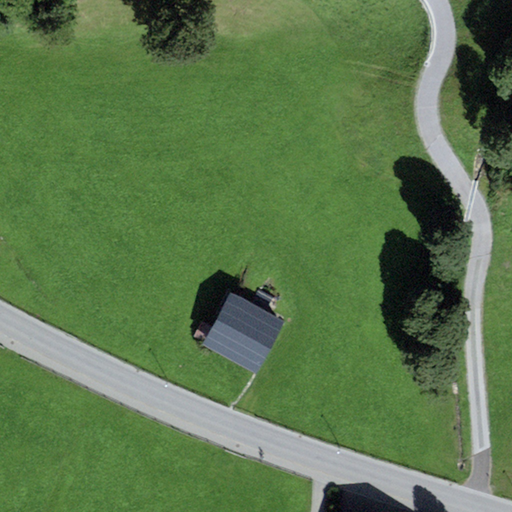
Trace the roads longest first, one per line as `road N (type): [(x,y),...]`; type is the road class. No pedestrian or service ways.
road 1 (track): [(453,0),(456,32),(428,111),(486,197),(495,224),(478,375),(490,511)]
road 2 (tertiary): [(0,322),(159,399),(485,511)]
